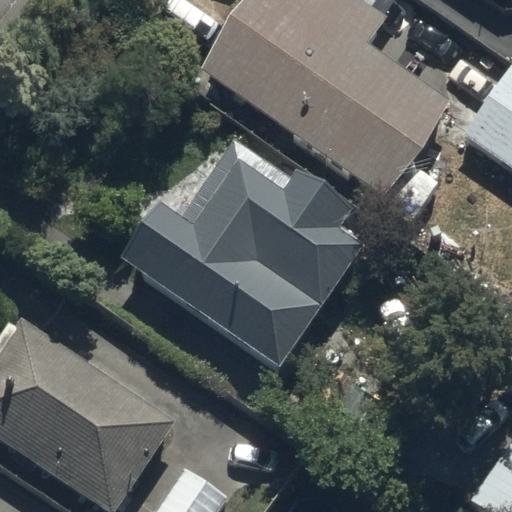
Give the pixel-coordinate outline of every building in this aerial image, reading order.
[(251,0),(195,83),(385,209),(452,110),(373,57),(395,25),(357,0),(301,0),(297,6),(287,0),(251,0)] [(462,149),(511,182),(511,75),(511,76),(462,149)] [(140,285),(284,381),(374,247),(231,150),(180,225),(160,211),(120,272),(140,285)] [(0,366),(0,449),(93,511),(125,511),(177,436),(23,333),(0,366)] [(511,511),(511,453),(472,511),(511,511)] [(163,511),(224,511),(229,505),(187,477),(163,511)]
